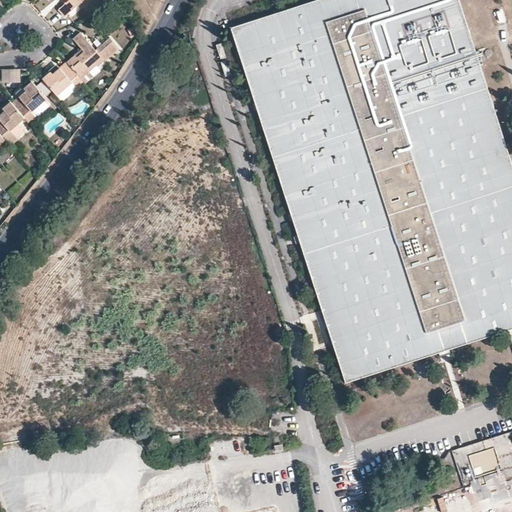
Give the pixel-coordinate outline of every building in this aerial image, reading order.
[(70,0),(61,10),(67,17),(83,2),(85,0),(70,0)] [(511,165),(474,48),(469,34),(458,0),(316,0),(248,22),(231,27),(256,105),(346,383),(349,382),(511,328),(511,165)] [(137,31),(133,24),(128,27),(132,34),(137,31)] [(91,70),(97,65),(118,45),(110,35),(95,48),(81,32),(74,39),(82,48),(68,62),(79,74),(82,78),(91,70)] [(72,81),(79,74),(68,62),(54,74),(52,72),(45,78),(47,80),(41,85),(48,93),(53,88),(60,95),(67,88),(73,82),(72,81)] [(97,65),(91,70),(95,75),(101,70),(97,65)] [(3,70),(3,83),(22,83),(21,70),(3,70)] [(85,80),(87,83),(95,75),(91,70),(82,78),(85,80)] [(67,88),(71,92),(85,80),(82,78),(79,74),(72,81),(73,82),(67,88)] [(12,105),(24,118),(31,112),(33,113),(48,100),(46,98),(50,95),(48,93),(41,85),(37,88),(33,83),(24,91),(26,93),(12,105)] [(71,92),(67,88),(60,95),(63,99),(71,92)] [(48,100),(33,113),(37,118),(39,118),(52,107),(52,105),(48,100)] [(11,133),(17,127),(26,120),(24,118),(12,105),(11,103),(2,111),(4,113),(0,116),(0,138),(1,139),(9,132),(11,133)] [(31,112),(24,118),(26,120),(30,124),(37,118),(33,113),(31,112)] [(21,131),(30,124),(26,120),(17,127),(21,131)] [(18,141),(11,133),(9,132),(1,139),(4,142),(8,147),(10,149),(18,141)] [(0,153),(0,154),(8,147),(4,142),(0,145),(0,153)] [(480,510),(511,500),(511,437),(511,433),(490,439),(480,443),(483,452),(468,456),(472,469),(469,470),(473,485),(466,487),(469,496),(475,494),(480,510)] [(210,442),(210,454),(251,451),(250,440),(210,442)]
